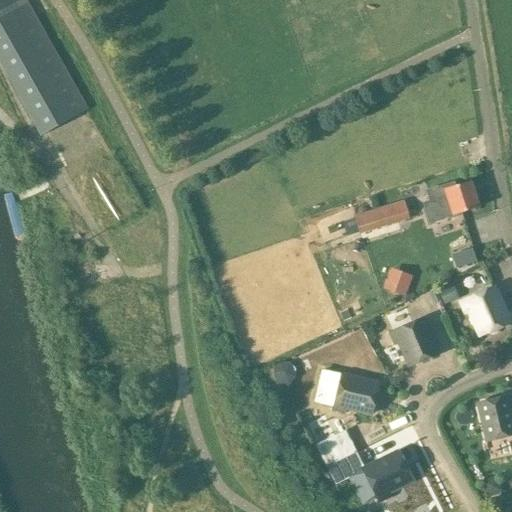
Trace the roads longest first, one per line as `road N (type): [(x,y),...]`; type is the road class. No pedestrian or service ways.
road 1 (residential): [(511,355),(427,393),(426,423),(473,511)]
road 2 (residential): [(491,138),(473,0)]
